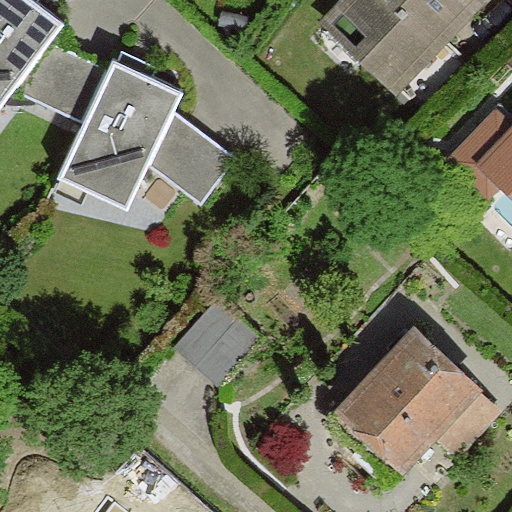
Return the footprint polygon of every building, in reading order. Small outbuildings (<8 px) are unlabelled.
[(0,0),(0,104),(11,89),(51,38),(66,17),(42,0),(0,0)] [(340,0),(318,25),(399,98),(488,0),(340,0)] [(108,64),(51,38),(11,89),(83,119),(108,64)] [(183,84),(113,53),(108,64),(83,119),(59,172),(128,204),(146,165),(173,106),(183,84)] [(239,157),(173,106),(146,165),(202,203),(239,157)] [(511,119),(498,106),(441,165),(486,208),(505,188),(511,194),(511,119)] [(259,339),(214,298),(172,344),(217,385),(259,339)] [(485,391),(415,329),(335,420),(407,484),(440,446),(456,460),(485,427),(468,411),(485,391)]
